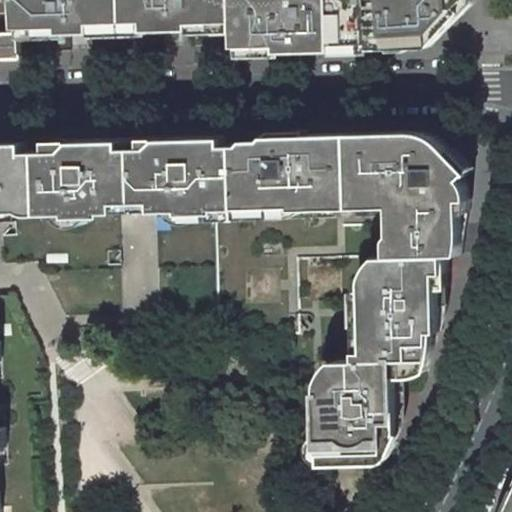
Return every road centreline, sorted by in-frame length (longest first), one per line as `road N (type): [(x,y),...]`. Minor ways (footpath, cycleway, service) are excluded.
road 1 (residential): [(0,110),(511,91)]
road 2 (tertiary): [(447,511),(511,372)]
